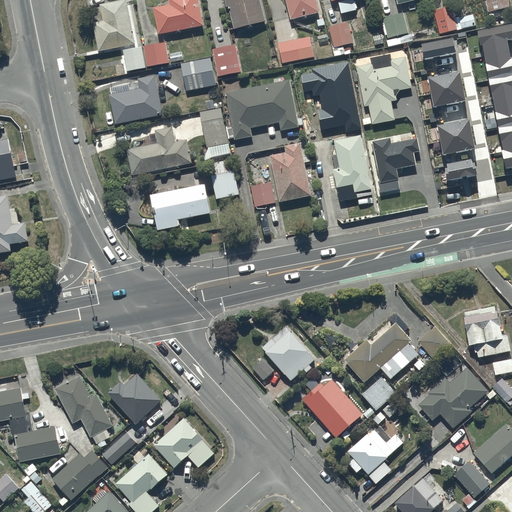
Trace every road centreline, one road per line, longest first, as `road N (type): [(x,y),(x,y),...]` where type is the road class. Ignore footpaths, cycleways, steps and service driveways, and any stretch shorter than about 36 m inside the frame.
road 1 (trunk): [(511,225),(140,301)]
road 2 (tertiary): [(277,450),(140,301)]
road 3 (trunk): [(0,304),(65,281),(80,246),(77,201)]
road 4 (trunk): [(140,301),(0,329)]
road 5 (tertiary): [(45,77),(77,201)]
